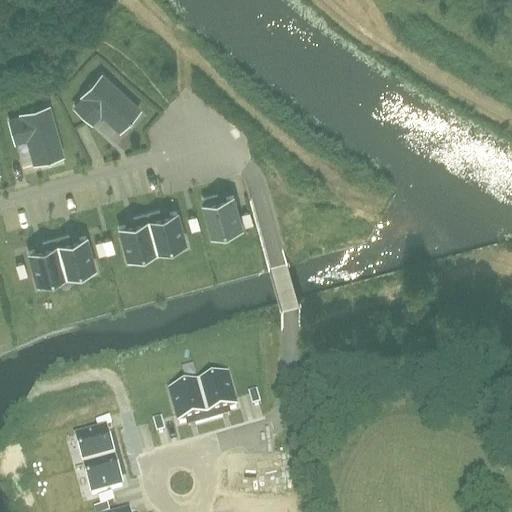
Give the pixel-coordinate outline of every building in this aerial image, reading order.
[(117,135),(139,112),(101,75),(79,98),(80,100),(72,109),(91,127),(99,118),(117,135)] [(64,154),(50,105),(6,118),(14,143),(25,140),(32,164),(64,154)] [(233,196),(199,206),(209,239),(242,229),(233,196)] [(177,212),(117,229),(126,261),(186,243),(177,212)] [(98,272),(88,238),(27,255),(36,289),(98,272)] [(237,411),(228,376),(168,391),(177,426),(237,411)] [(92,497),(123,488),(104,423),(73,432),(92,497)] [(97,511),(131,511),(128,503),(97,511)]
